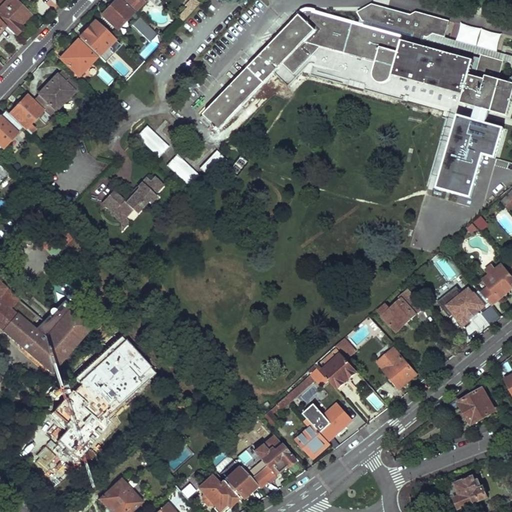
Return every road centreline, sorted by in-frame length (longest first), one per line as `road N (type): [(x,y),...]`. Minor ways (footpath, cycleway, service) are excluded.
road 1 (tertiary): [(511,329),(394,425)]
road 2 (residential): [(385,481),(511,431)]
road 3 (unknown): [(0,242),(89,156)]
road 4 (residential): [(0,88),(84,0)]
